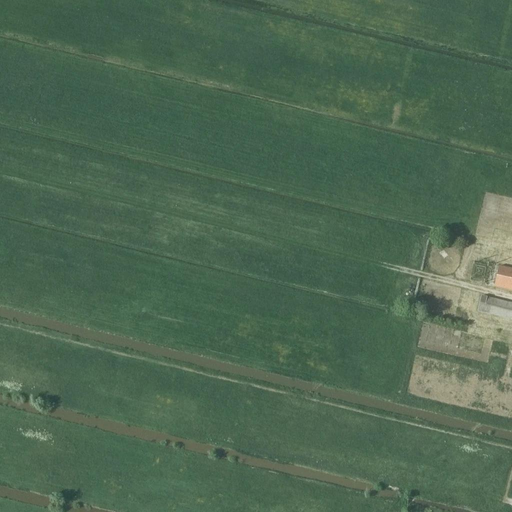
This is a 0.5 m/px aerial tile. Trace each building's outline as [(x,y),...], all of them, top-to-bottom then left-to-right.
[(491,242),(511,247),(511,231),(494,227),(491,242)] [(498,264),(473,261),(469,278),(495,284),(498,267),(498,264)] [(511,270),(498,267),(495,284),(494,287),(511,290),(511,270)] [(457,312),(474,315),(478,294),(461,290),(457,312)] [(511,304),(480,297),(477,312),(480,313),(498,317),(511,319),(511,304)] [(477,335),(494,338),(498,317),(480,313),(477,335)]
